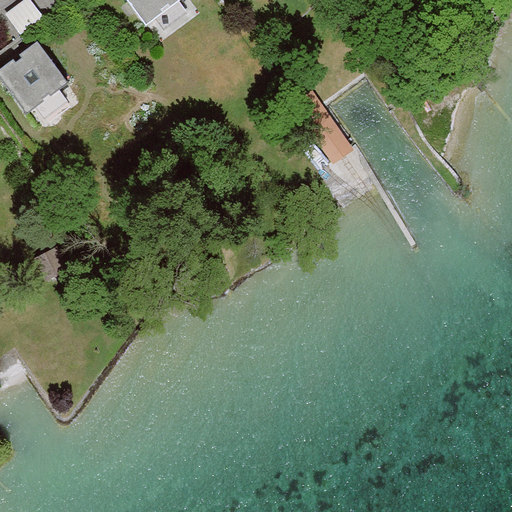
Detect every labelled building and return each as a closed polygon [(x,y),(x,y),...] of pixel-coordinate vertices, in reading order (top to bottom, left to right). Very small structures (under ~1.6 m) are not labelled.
[(23,0),(7,13),(22,33),(46,15),(34,0),(23,0)] [(124,0),(147,31),(189,0),(124,0)] [(42,44),(0,74),(0,83),(28,119),(74,86),(42,44)] [(352,148),(304,75),(285,87),(332,160),(352,148)] [(66,268),(56,248),(38,254),(47,277),(66,268)]
